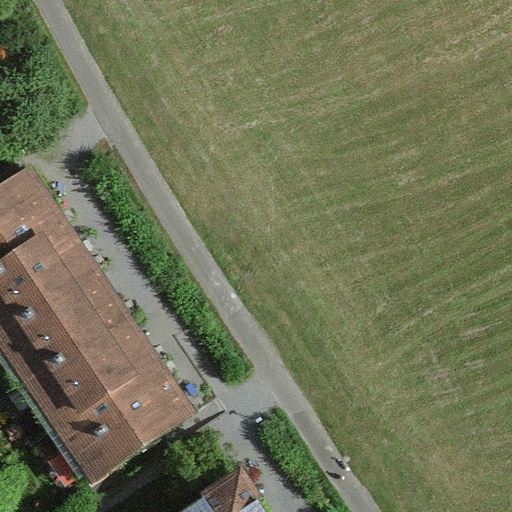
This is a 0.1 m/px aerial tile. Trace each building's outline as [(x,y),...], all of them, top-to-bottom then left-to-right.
[(0,193),(0,265),(68,221),(34,171),(0,193)] [(0,265),(0,332),(0,333),(100,268),(68,221),(0,265)] [(34,382),(133,316),(100,268),(0,333),(34,382)] [(34,382),(69,434),(167,366),(133,316),(34,382)] [(199,413),(167,366),(69,434),(101,480),(199,413)] [(278,511),(252,472),(191,511),(278,511)]
